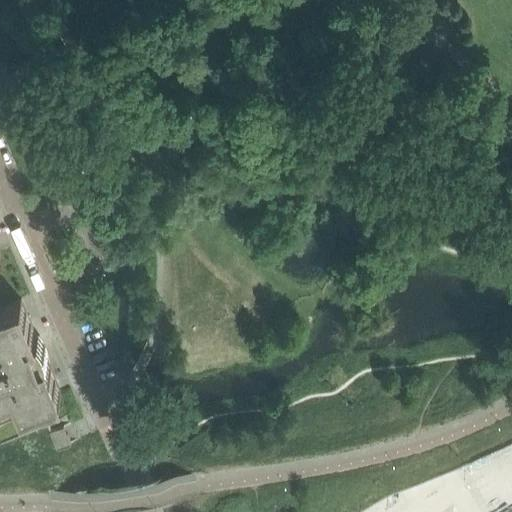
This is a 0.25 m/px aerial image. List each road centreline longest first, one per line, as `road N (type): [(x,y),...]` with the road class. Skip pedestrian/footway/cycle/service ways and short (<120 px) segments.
road 1 (residential): [(51,293),(96,267),(96,249),(71,220),(25,231)]
road 2 (residential): [(109,428),(51,293)]
